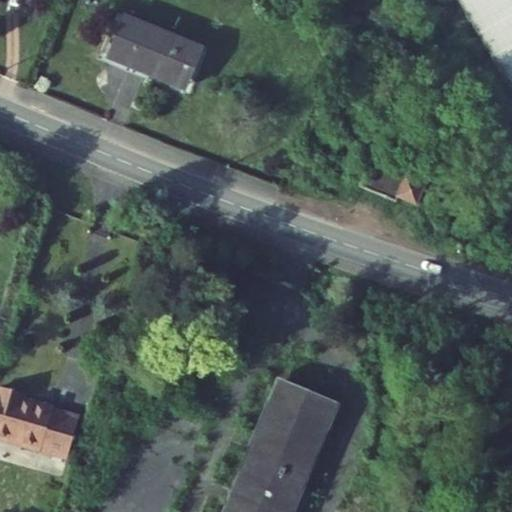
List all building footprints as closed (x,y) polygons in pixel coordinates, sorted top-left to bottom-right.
[(511,0),(457,0),(511,91),(511,0)] [(109,49),(112,51),(124,23),(126,19),(122,17),(109,49)] [(196,47),(126,19),(124,23),(194,51),(196,47)] [(112,51),(149,66),(151,61),(184,75),(194,51),(124,23),(112,51)] [(188,77),(200,49),(196,47),(194,51),(184,75),(188,77)] [(183,88),(188,77),(184,75),(151,61),(149,66),(112,51),(109,49),(106,56),(183,88)] [(357,186),(395,202),(397,197),(415,205),(423,185),(406,177),(408,171),(370,155),(357,186)] [(276,378),(220,511),(226,511),(282,381),(276,378)] [(282,381),(226,511),(286,511),(332,402),(282,381)] [(23,393),(0,386),(0,438),(66,458),(78,417),(52,409),(53,407),(21,398),(23,393)] [(332,402),(286,511),(293,511),(338,404),(332,402)] [(348,496),(340,511),(386,511),(348,496)]
